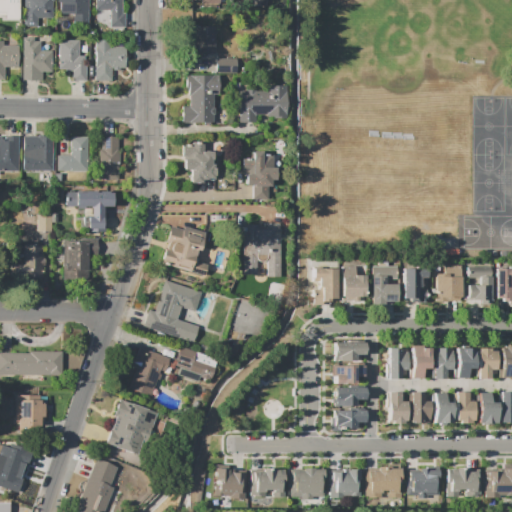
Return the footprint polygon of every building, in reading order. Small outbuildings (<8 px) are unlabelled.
[(0,0),(18,0),(18,21),(0,21),(0,0)] [(22,0),(51,0),(51,18),(36,18),(36,26),(22,27),(22,0)] [(87,0),(87,22),(73,22),(73,14),(61,14),(61,0),(87,0)] [(94,0),(121,0),(121,15),(124,15),(125,28),(108,28),(108,11),(94,11),(94,0)] [(268,0),(268,9),(248,9),(248,0),(268,0)] [(215,55),(189,55),(189,27),(215,27),(215,55)] [(21,37),(40,37),(40,52),(48,52),(48,73),(40,73),(40,81),(21,81),(21,37)] [(58,40),(77,40),(78,57),(83,57),(83,80),(71,80),(71,71),(58,71),(58,40)] [(94,40),(111,40),(111,47),(124,47),(124,69),(111,69),(111,82),(95,82),(94,40)] [(0,42),(3,42),(3,46),(17,46),(17,68),(3,68),(3,81),(0,81),(0,42)] [(215,58),(235,58),(235,71),(215,71),(215,58)] [(212,122),(183,123),(182,108),(188,107),(187,78),(216,76),(217,94),(211,95),(212,122)] [(237,91),(266,91),(266,87),(284,87),(284,120),(266,119),(266,115),(254,114),(254,123),(237,123),(237,91)] [(0,149),(3,149),(3,135),(18,135),(18,170),(0,170),(0,149)] [(56,156),(69,155),(69,136),(86,136),(86,170),(56,170),(56,156)] [(51,137),(52,170),(21,171),(21,155),(35,155),(34,137),(51,137)] [(100,137),(117,137),(117,150),(119,150),(120,179),(98,180),(97,151),(100,151),(100,137)] [(188,145),(188,144),(194,144),(194,142),(206,141),(206,147),(213,147),(213,151),(215,151),(215,164),(216,164),(216,168),(217,168),(217,174),(223,174),(223,179),(215,179),(204,179),(204,183),(193,183),(193,168),(185,168),(185,161),(186,161),(186,157),(185,157),(185,145),(188,145)] [(242,158),(250,157),(250,153),(260,152),(260,158),(271,157),(273,185),(267,185),(268,197),(251,197),(250,186),(244,186),(242,158)] [(63,190),(110,191),(110,207),(103,207),(103,231),(83,231),(83,215),(88,215),(88,207),(62,206),(63,190)] [(36,212),(49,212),(50,234),(36,234),(36,212)] [(279,223),(280,278),(241,278),(241,223),(279,223)] [(169,226),(200,233),(193,261),(205,264),(203,274),(160,263),(169,226)] [(66,241),(89,241),(88,274),(66,274),(66,241)] [(41,245),(41,279),(20,279),(20,245),(41,245)] [(369,265),(394,264),(394,277),(383,277),(383,283),(394,283),(395,300),(370,300),(369,265)] [(400,267),(424,267),(424,280),(418,280),(419,296),(400,296),(400,267)] [(488,267),(488,302),(478,302),(478,298),(465,299),(464,268),(488,267)] [(494,268),(511,267),(511,281),(511,288),(511,300),(500,300),(500,297),(494,297),(494,268)] [(333,268),(333,300),(318,301),(318,277),(310,277),(310,268),(333,268)] [(362,273),(363,299),(341,299),(340,277),(349,277),(349,273),(362,273)] [(457,275),(458,302),(433,302),(433,275),(457,275)] [(164,280),(199,291),(193,310),(180,307),(176,318),(197,326),(191,344),(142,326),(148,311),(152,312),(164,280)] [(363,342),(362,354),(354,354),(354,359),(331,359),(331,341),(363,342)] [(498,376),(498,346),(511,346),(511,366),(509,366),(509,376),(498,376)] [(150,396),(127,387),(136,364),(132,363),(138,347),(167,358),(163,369),(161,368),(150,396)] [(179,347),(217,360),(210,379),(172,366),(179,347)] [(387,377),(387,347),(404,347),(404,369),(398,369),(398,377),(387,377)] [(408,377),(408,347),(427,347),(427,367),(419,367),(419,377),(408,377)] [(431,378),(431,347),(449,347),(449,368),(443,368),(443,378),(431,378)] [(454,377),(454,347),(471,347),(471,367),(465,367),(465,377),(454,377)] [(476,378),(476,347),(488,347),(488,350),(495,350),(494,369),(488,369),(488,378),(476,378)] [(0,353),(28,353),(28,350),(60,350),(60,375),(0,375),(0,353)] [(362,364),(362,376),(353,376),(353,382),(329,382),(329,364),(362,364)] [(362,386),(362,398),(354,398),(354,404),(331,404),(332,386),(362,386)] [(386,391),(398,391),(398,402),(404,402),(404,422),(386,422),(386,391)] [(408,391),(421,391),(421,401),(425,401),(425,423),(408,423),(408,391)] [(453,391),(465,391),(465,400),(471,400),(471,423),(453,423),(453,391)] [(498,392),(510,392),(510,401),(511,401),(511,424),(498,424),(498,392)] [(431,393),(443,393),(443,401),(449,401),(449,424),(430,423),(431,393)] [(475,393),(487,393),(487,402),(492,402),(492,423),(475,423),(475,393)] [(17,398),(37,398),(37,429),(17,428),(17,398)] [(155,413),(138,456),(105,444),(115,418),(112,416),(119,399),(155,413)] [(367,409),(367,422),(359,422),(359,427),(343,427),(343,432),(335,431),(335,409),(367,409)] [(21,456),(9,489),(0,486),(0,457),(3,449),(21,456)] [(72,511),(94,458),(116,466),(109,485),(110,486),(99,511),(72,511)] [(363,502),(363,470),(375,470),(375,469),(375,466),(388,466),(388,469),(401,470),(401,502),(363,502)] [(288,474),(289,474),(289,471),(299,471),(299,468),(312,468),(312,470),(321,470),(321,476),(324,476),(323,504),(288,503),(288,474)] [(441,500),(441,473),(443,473),(443,468),(465,469),(465,472),(479,472),(479,501),(441,500)] [(511,499),(483,499),(483,471),(500,472),(500,468),(511,468),(511,499)] [(284,502),(246,502),(247,475),(251,475),(251,469),(281,470),(281,476),(285,476),(284,502)] [(326,504),(326,472),(342,472),(342,469),(361,469),(360,505),(326,504)] [(405,500),(406,471),(421,471),(421,474),(438,474),(438,500),(405,500)] [(245,474),(245,504),(201,503),(201,473),(245,474)] [(7,511),(8,503),(0,502),(0,511),(7,511)]
